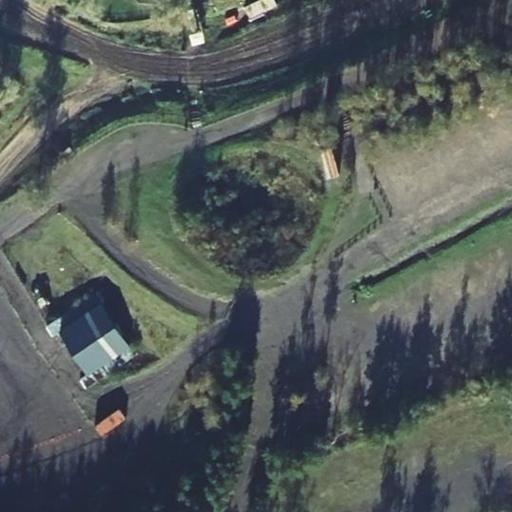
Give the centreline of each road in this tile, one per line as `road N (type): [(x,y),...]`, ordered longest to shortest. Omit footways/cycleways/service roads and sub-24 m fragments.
road 1 (track): [(511,4),(315,97),(130,153),(14,219)]
road 2 (track): [(405,0),(248,60),(191,68),(89,52),(0,0)]
